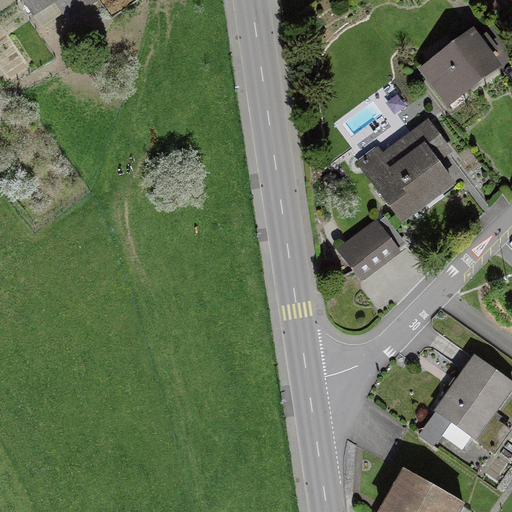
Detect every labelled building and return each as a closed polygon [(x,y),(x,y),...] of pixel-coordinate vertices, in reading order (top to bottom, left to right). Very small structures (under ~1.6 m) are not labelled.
[(483,37),(476,43),(471,36),(422,73),(445,104),(459,93),(459,94),(494,67),(486,56),(493,51),(483,37)] [(446,181),(429,158),(442,147),(425,125),(411,136),(421,150),(374,185),(401,221),(419,208),(416,203),(446,181)] [(339,252),(357,276),(401,243),(383,219),(339,252)] [(511,386),(473,359),(418,437),(432,447),(449,422),(491,453),(507,431),(489,418),(511,386)] [(451,511),(456,504),(403,474),(381,511),(451,511)]
